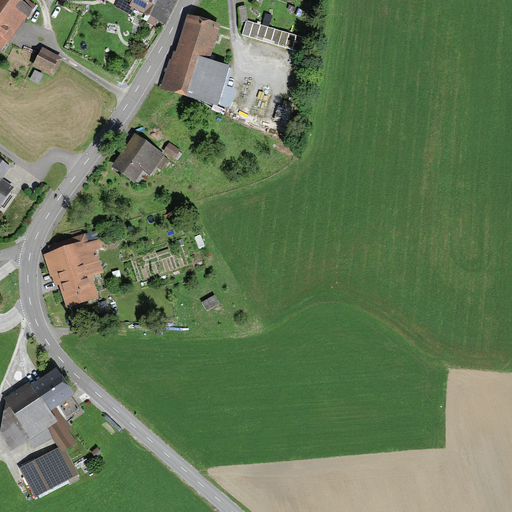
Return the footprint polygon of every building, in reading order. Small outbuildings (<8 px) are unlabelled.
[(10,42),(33,10),(17,0),(0,0),(0,49),(7,40),(10,42)] [(165,23),(175,0),(118,0),(115,7),(130,14),(134,7),(150,15),(147,21),(156,25),(158,20),(165,23)] [(221,24),(188,15),(169,62),(161,89),(217,106),(230,65),(209,59),(221,24)] [(246,20),(242,35),(294,50),(298,36),(246,20)] [(33,67),(53,77),(62,58),(43,48),(33,67)] [(141,133),(158,144),(171,125),(154,114),(141,133)] [(129,146),(113,168),(134,184),(144,171),(142,170),(149,160),(129,146)] [(0,206),(14,187),(3,179),(11,167),(0,159),(0,206)] [(59,285),(67,308),(98,298),(91,276),(104,272),(97,250),(106,247),(102,236),(89,240),(87,232),(54,243),(56,250),(44,254),(51,276),(53,276),(56,286),(59,285)] [(201,302),(205,312),(214,309),(211,299),(201,302)] [(37,418),(67,399),(53,376),(0,409),(0,414),(1,436),(9,450),(26,440),(31,446),(50,437),(58,450),(70,443),(57,421),(44,428),(37,418)] [(19,470),(33,497),(72,477),(58,450),(19,470)]
